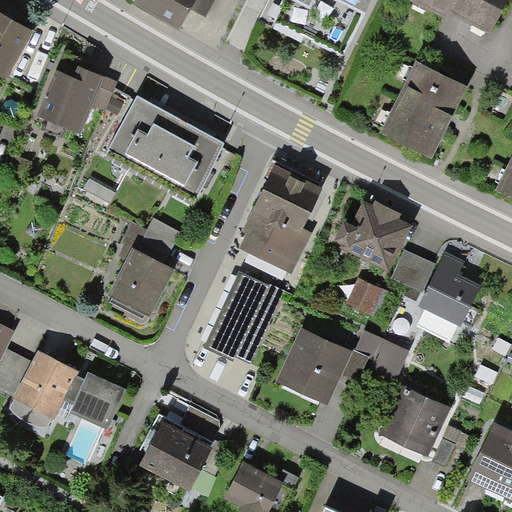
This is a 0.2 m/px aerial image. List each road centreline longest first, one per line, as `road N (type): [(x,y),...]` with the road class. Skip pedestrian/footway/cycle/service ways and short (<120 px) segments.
road 1 (residential): [(167,364),(438,511)]
road 2 (residential): [(282,116),(167,364)]
road 3 (residential): [(282,116),(511,230)]
road 4 (residential): [(80,0),(282,116)]
road 5 (residential): [(0,285),(167,364)]
